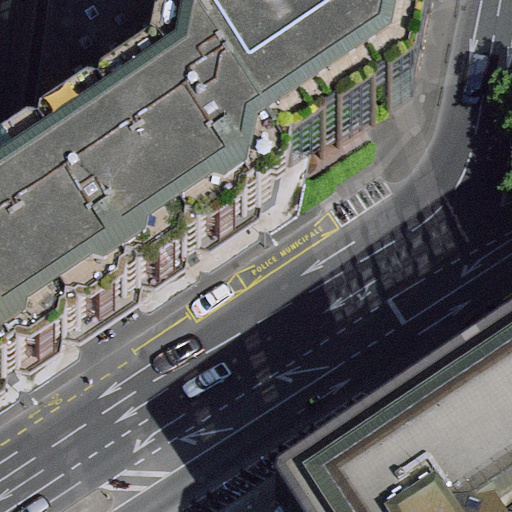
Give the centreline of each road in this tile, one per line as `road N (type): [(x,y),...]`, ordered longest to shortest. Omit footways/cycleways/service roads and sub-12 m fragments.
road 1 (secondary): [(395,255),(0,499)]
road 2 (secondary): [(151,511),(396,350),(511,261)]
road 3 (secondary): [(494,39),(475,145),(460,179),(395,255)]
road 4 (secondary): [(494,39),(501,133),(511,160)]
road 5 (secondary): [(511,224),(395,255)]
